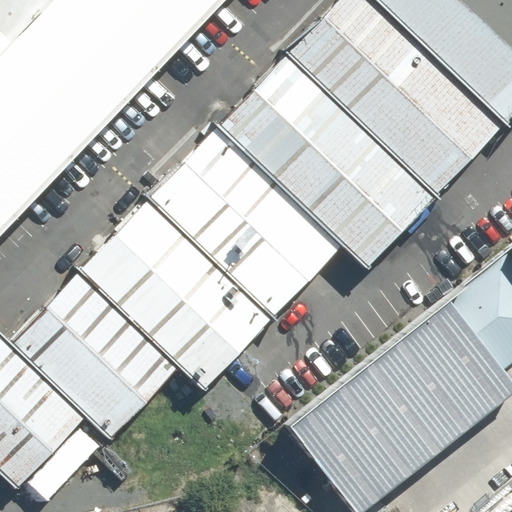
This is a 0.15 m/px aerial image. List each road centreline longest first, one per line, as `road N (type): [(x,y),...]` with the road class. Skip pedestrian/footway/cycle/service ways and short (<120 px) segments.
road 1 (unknown): [(282,0),(46,250),(0,285)]
road 2 (unknown): [(511,148),(216,370)]
